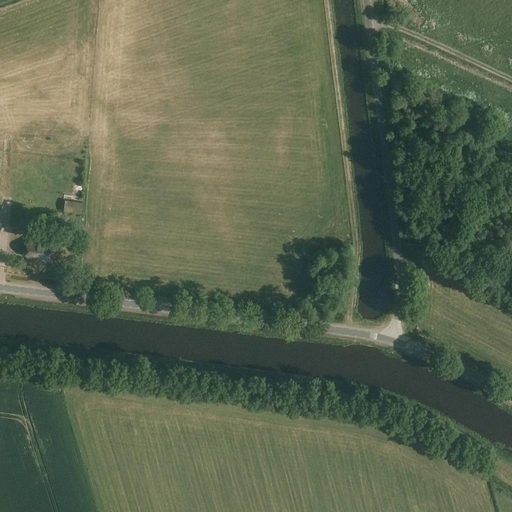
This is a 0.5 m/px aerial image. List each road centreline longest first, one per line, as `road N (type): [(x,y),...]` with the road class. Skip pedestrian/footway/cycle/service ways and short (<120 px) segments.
road 1 (track): [(511,468),(401,403),(0,348)]
road 2 (unclassified): [(395,340),(0,287)]
road 3 (unclassified): [(395,340),(398,261),(365,0)]
road 4 (unclassified): [(511,398),(395,340)]
